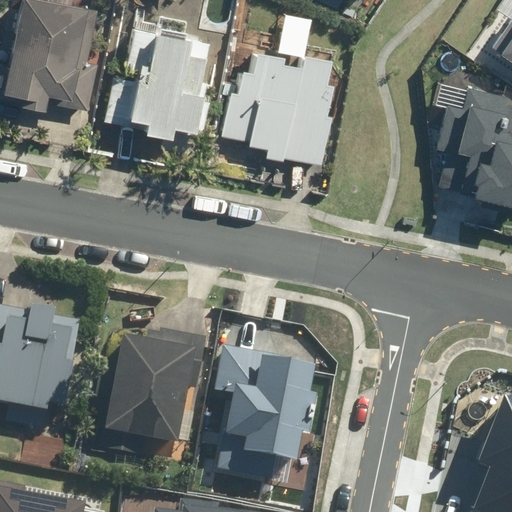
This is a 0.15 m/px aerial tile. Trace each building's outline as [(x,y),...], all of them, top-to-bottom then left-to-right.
[(84,0),(20,0),(9,71),(0,70),(0,98),(47,106),(49,89),(70,92),(84,0)] [(125,72),(111,70),(103,120),(172,132),(174,121),(198,125),(205,84),(200,83),(206,48),(188,45),(191,31),(133,21),(125,72)] [(265,141),(263,150),(323,161),(332,113),(328,112),(334,79),(328,78),(332,54),(302,48),(299,63),(284,60),(286,48),(257,43),(252,66),(231,62),(218,133),(265,141)] [(54,315),(0,306),(0,403),(6,404),(2,425),(44,432),(48,405),(66,408),(74,361),(67,360),(72,329),(53,326),(54,315)] [(109,404),(103,451),(147,457),(149,441),(179,445),(191,358),(203,359),(206,336),(145,329),(143,340),(122,337),(119,364),(102,362),(97,403),(109,404)] [(315,365),(220,345),(210,389),(232,394),(215,472),(297,490),(318,393),(309,391),(315,365)] [(84,511),(86,504),(0,485),(0,511),(84,511)]
